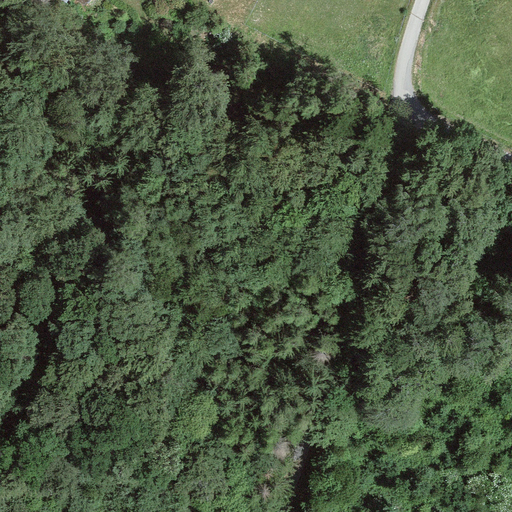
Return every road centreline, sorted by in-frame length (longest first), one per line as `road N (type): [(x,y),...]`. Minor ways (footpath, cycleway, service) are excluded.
road 1 (track): [(440,122),(387,148),(284,511)]
road 2 (track): [(430,0),(405,86),(417,110),(511,159)]
